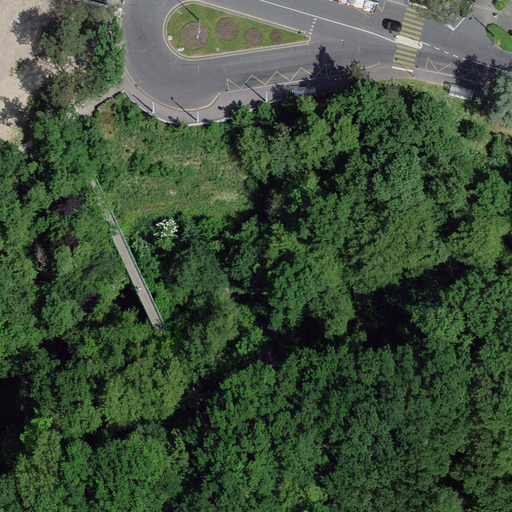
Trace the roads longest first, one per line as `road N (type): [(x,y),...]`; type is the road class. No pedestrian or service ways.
road 1 (residential): [(151,0),(143,60),(173,86),(289,64)]
road 2 (residential): [(388,36),(264,0)]
road 3 (residential): [(388,36),(511,71)]
